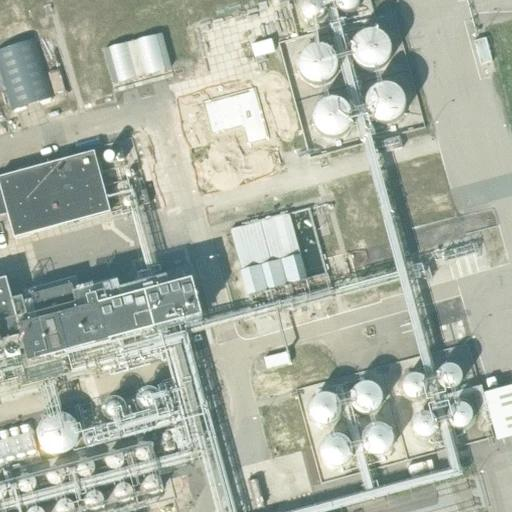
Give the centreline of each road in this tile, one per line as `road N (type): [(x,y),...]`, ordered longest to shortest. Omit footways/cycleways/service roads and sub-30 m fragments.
road 1 (unknown): [(0,139),(121,111),(167,116),(226,339)]
road 2 (unknown): [(226,339),(511,266)]
road 3 (unknown): [(484,0),(460,10),(451,42),(511,233)]
road 4 (unknown): [(226,339),(249,433),(233,511)]
